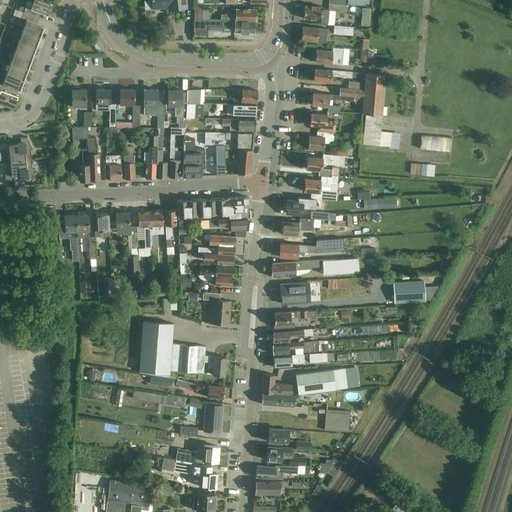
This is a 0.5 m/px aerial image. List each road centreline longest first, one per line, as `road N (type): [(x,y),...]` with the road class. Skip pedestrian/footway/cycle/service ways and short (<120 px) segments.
road 1 (residential): [(0,205),(16,197),(262,182)]
road 2 (unknown): [(0,330),(24,342),(45,511)]
road 3 (residential): [(263,56),(157,60),(124,44),(103,0)]
road 4 (residential): [(0,127),(33,116),(74,0)]
road 5 (residential): [(243,511),(253,367)]
road 6 (residential): [(262,182),(271,92),(263,56)]
